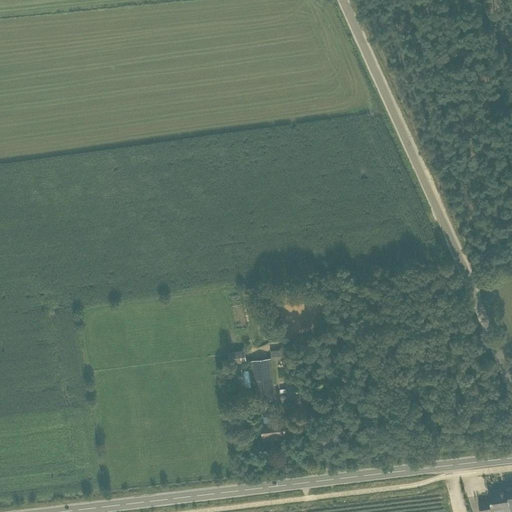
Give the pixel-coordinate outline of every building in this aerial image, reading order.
[(273,357),(283,356),(282,348),(272,350),(273,357)] [(231,363),(246,361),(245,349),(229,351),(231,363)] [(256,400),(275,398),(271,358),(251,361),(256,400)] [(286,434),(295,433),(294,419),(271,421),(271,419),(270,418),(268,416),(263,416),(261,419),(263,440),(287,437),(286,434)] [(497,511),(510,510),(506,487),(489,490),(490,500),(479,502),(480,511),(497,511)]
